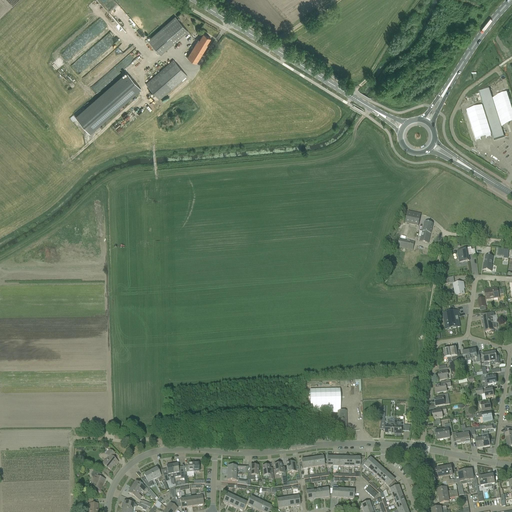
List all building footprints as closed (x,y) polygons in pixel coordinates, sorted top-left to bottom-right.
[(172,20),(148,40),(160,54),(188,30),(176,16),(172,20)] [(196,63),(205,49),(208,45),(207,44),(211,38),(204,33),(200,40),(199,39),(196,43),(187,57),(196,63)] [(187,75),(173,59),(146,83),(160,100),(187,75)] [(91,103),(75,117),(76,117),(90,134),(109,117),(137,92),(134,88),(137,84),(128,73),(123,77),(122,75),(110,86),(105,90),(92,101),(91,103)] [(489,90),(479,93),(494,141),(504,138),(489,90)] [(421,215),(408,212),(405,224),(418,227),(421,215)] [(420,242),(423,243),(428,244),(430,234),(431,234),(433,225),(424,223),(422,232),(420,232),(418,237),(421,238),(420,242)] [(397,247),(413,251),(414,243),(399,240),(397,247)] [(472,256),(471,248),(465,249),(465,250),(457,252),(459,263),(469,262),(468,256),(472,256)] [(483,269),(483,270),(492,272),(493,265),(495,257),(491,256),(492,256),(491,256),(490,256),(487,255),(485,263),(483,269)] [(463,283),(458,284),(453,285),(455,297),(464,295),(463,288),(464,288),(463,283)] [(497,289),(497,290),(489,291),(488,290),(484,291),(486,300),(499,298),(497,289)] [(478,300),(479,308),(480,311),(487,310),(486,307),(485,307),(484,299),(478,300)] [(446,330),(449,329),(459,328),(458,318),(459,317),(458,312),(453,312),(443,314),(444,319),(446,330)] [(497,329),(496,324),(493,324),(491,313),(485,314),(480,315),(482,325),(483,325),(485,333),(489,333),(490,334),(494,334),(493,329),(497,329)] [(452,363),(451,362),(451,361),(449,347),(446,348),(446,350),(443,351),(444,355),(441,355),(442,360),(447,359),(448,364),(452,363)] [(458,360),(458,362),(461,361),(460,356),(459,352),(456,352),(456,349),(452,349),(452,347),(449,347),(451,361),(458,360)] [(481,362),(480,358),(479,353),(476,353),(476,350),(469,351),(471,361),(476,360),(476,363),(481,362)] [(463,367),(463,365),(466,365),(466,362),(471,361),(469,351),(462,352),(463,356),(460,356),(461,361),(462,366),(462,367),(463,367)] [(495,365),(499,365),(498,357),(496,357),(495,353),(489,354),(490,363),(495,362),(495,365)] [(439,381),(444,381),(451,379),(450,376),(452,376),(450,369),(446,370),(439,371),(440,374),(439,374),(439,377),(438,377),(439,381)] [(496,384),(496,383),(497,383),(497,382),(496,381),(495,377),(488,378),(488,375),(487,375),(483,376),(481,376),(482,383),(487,382),(488,386),(492,385),(493,385),(494,385),(496,384)] [(437,394),(442,394),(447,393),(446,389),(451,388),(450,382),(441,383),(442,386),(436,387),(437,394)] [(482,389),(477,390),(476,390),(477,396),(485,395),(486,399),(493,397),(494,396),(494,394),(493,394),(492,390),(483,392),(482,389)] [(436,407),(440,407),(444,406),(444,402),(449,401),(448,395),(445,395),(440,396),(441,399),(434,400),(436,407)] [(481,405),(482,412),(491,411),(489,403),(481,405)] [(442,418),(442,415),(446,414),(445,408),(443,408),(438,409),(438,412),(432,413),(434,420),(435,420),(436,422),(440,421),(440,419),(442,418)] [(346,412),(329,412),(329,414),(329,422),(333,422),(337,422),(337,433),(346,433),(346,421),(346,414),(346,412)] [(472,416),(472,418),(476,418),(476,419),(482,418),(483,424),(493,423),(491,413),(488,414),(489,415),(484,416),(483,414),(472,416)] [(394,427),(393,434),(401,435),(401,432),(409,432),(410,426),(402,426),(402,427),(396,427),(396,424),(394,424),(393,427),(394,427)] [(452,433),(451,428),(450,425),(444,426),(445,431),(442,431),(443,440),(450,439),(449,433),(452,433)] [(385,434),(393,434),(394,427),(393,427),(385,426),(385,429),(385,434)] [(437,441),(443,440),(442,431),(437,432),(436,428),(432,429),(433,436),(436,435),(437,441)] [(465,429),(465,430),(461,430),(462,435),(463,444),(470,443),(469,441),(472,440),(472,436),(470,429),(470,428),(465,429)] [(482,439),(483,448),(490,447),(488,434),(483,435),(483,432),(481,433),(482,439)] [(463,444),(462,435),(459,436),(458,433),(452,434),(454,443),(457,443),(457,445),(463,444)] [(482,439),(478,440),(477,436),(475,437),(477,449),(483,448),(482,439)] [(101,465),(102,465),(106,468),(106,467),(110,471),(115,465),(116,466),(118,463),(112,458),(115,455),(111,452),(109,451),(106,455),(108,458),(105,461),(101,465)] [(357,470),(357,468),(360,468),(360,462),(360,463),(364,459),(354,458),(354,468),(354,470),(357,470)] [(361,464),(361,468),(362,468),(364,466),(368,469),(374,462),(370,459),(367,462),(365,460),(361,464)] [(374,462),(368,469),(372,473),(378,466),(374,462)] [(288,473),(290,473),(295,472),(293,463),(287,464),(288,473)] [(187,472),(183,473),(184,479),(185,485),(188,485),(188,483),(187,477),(193,477),(193,473),(193,464),(187,464),(188,469),(188,472),(187,472)] [(181,479),(184,479),(183,473),(179,473),(177,465),(172,466),(174,478),(181,477),(181,479)] [(286,477),(285,474),(284,469),(281,469),(281,465),(274,466),(275,471),(275,475),(279,474),(279,475),(281,475),(281,478),(286,477)] [(174,478),(172,466),(166,467),(168,476),(169,475),(170,480),(174,479),(174,478)] [(247,475),(248,473),(248,467),(232,466),(232,467),(228,467),(227,474),(236,475),(237,469),(244,469),(244,475),(247,475)] [(378,466),(372,473),(376,477),(382,470),(378,466)] [(257,476),(258,472),(258,467),(251,467),(250,473),(248,473),(247,475),(247,480),(255,481),(255,476),(257,476)] [(262,468),(263,473),(263,478),(269,477),(269,481),(274,480),(272,469),(269,470),(269,467),(262,468)] [(446,483),(447,486),(454,485),(453,481),(453,480),(450,481),(449,477),(452,476),(452,472),(451,467),(444,468),(446,483)] [(446,483),(444,468),(444,469),(438,470),(438,469),(437,469),(437,472),(434,473),(435,478),(435,479),(442,478),(443,483),(446,483)] [(161,470),(158,472),(156,469),(150,472),(153,477),(154,481),(157,479),(159,483),(160,483),(161,483),(164,488),(164,489),(166,492),(168,491),(168,490),(169,490),(168,488),(167,488),(167,486),(165,482),(166,482),(165,481),(163,477),(161,470)] [(382,470),(376,477),(380,480),(386,473),(382,470)] [(91,487),(96,489),(100,491),(104,481),(100,479),(101,475),(93,471),(91,477),(95,479),(91,487)] [(465,472),(467,484),(472,483),(473,487),(474,492),(471,493),(471,494),(479,493),(477,486),(476,477),(473,478),(472,471),(465,472)] [(151,482),(154,481),(153,477),(150,472),(144,475),(145,478),(141,480),(148,488),(153,486),(151,482)] [(463,495),(461,485),(467,484),(465,472),(458,474),(459,480),(456,481),(457,486),(459,496),(463,496),(463,495)] [(386,473),(380,480),(384,484),(390,477),(386,473)] [(237,485),(242,485),(247,486),(247,482),(239,481),(239,478),(236,478),(236,475),(227,474),(227,481),(237,482),(237,485)] [(493,475),(486,477),(488,489),(491,488),(491,485),(494,484),(494,480),(493,475)] [(384,484),(389,489),(396,484),(394,481),(390,477),(384,484)] [(479,478),(480,483),(481,486),(483,486),(484,489),(488,489),(486,477),(479,478)] [(132,488),(139,494),(141,491),(145,493),(147,490),(140,486),(135,483),(132,488)] [(396,484),(389,489),(391,495),(400,492),(398,487),(396,484)] [(128,494),(133,496),(140,501),(141,498),(138,496),(139,494),(132,488),(128,494)] [(147,490),(146,491),(148,493),(154,500),(154,499),(156,501),(158,499),(157,498),(151,491),(148,488),(147,490)] [(438,497),(438,498),(453,495),(452,491),(447,492),(446,489),(437,491),(437,492),(438,492),(439,497),(438,497)] [(391,495),(393,500),(402,497),(400,492),(391,495)] [(196,498),(198,507),(203,506),(202,500),(205,499),(205,495),(204,493),(200,494),(201,497),(197,498),(196,498)] [(228,505),(232,497),(227,494),(223,503),(228,505)] [(457,494),(453,495),(438,498),(439,498),(440,503),(439,503),(440,504),(449,503),(448,499),(458,497),(457,494)] [(233,507),(237,499),(232,497),(228,505),(233,507)] [(402,497),(393,500),(395,506),(404,502),(402,497)] [(181,509),(187,508),(186,499),(180,500),(177,501),(177,498),(175,498),(173,498),(175,502),(175,501),(179,508),(181,507),(181,509)] [(252,509),(256,500),(251,498),(247,506),(252,509)] [(238,510),(242,501),(237,499),(233,507),(238,510)] [(257,511),(261,502),(256,500),(252,509),(257,511)] [(242,511),(247,503),(242,501),(238,510),(242,511)] [(259,511),(262,511),(266,505),(261,502),(257,511),(259,511)] [(395,506),(397,511),(406,507),(404,502),(395,506)] [(122,510),(123,510),(133,511),(134,508),(136,508),(136,505),(124,503),(125,503),(124,510),(123,510),(122,510)] [(362,511),(371,508),(369,503),(360,506),(362,511)]
